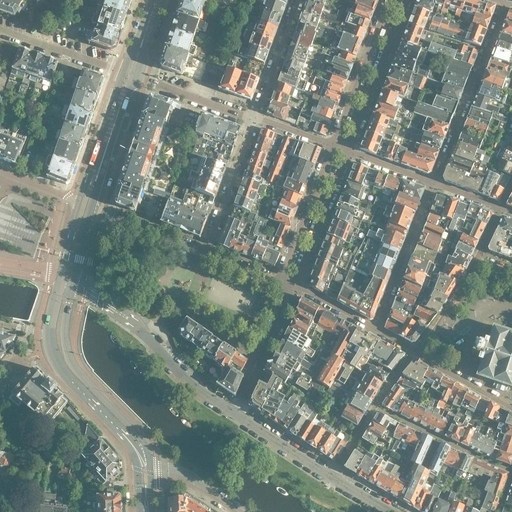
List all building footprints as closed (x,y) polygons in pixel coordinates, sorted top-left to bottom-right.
[(28,4),(24,2),(20,0),(0,0),(0,11),(15,16),(28,20),(30,17),(24,12),(28,4)] [(125,0),(98,0),(97,5),(100,7),(126,16),(131,2),(125,0)] [(177,12),(177,13),(199,21),(205,4),(194,0),(180,0),(179,4),(180,4),(180,5),(180,6),(179,8),(178,10),(178,12),(177,12)] [(264,4),(262,11),(281,18),(285,6),(268,0),(256,0),(256,1),(264,4)] [(306,0),(306,1),(324,6),(331,8),(332,6),(330,5),(331,4),(325,2),(326,0),(306,0)] [(356,0),(354,6),(357,8),(373,13),(377,3),(368,0),(356,0)] [(417,0),(415,8),(430,14),(432,14),(435,5),(434,5),(435,2),(428,0),(417,0)] [(434,5),(435,5),(438,6),(436,15),(441,16),(443,7),(445,0),(435,0),(435,2),(434,5)] [(445,0),(443,7),(442,13),(446,14),(447,11),(456,14),(455,16),(460,18),(462,12),(465,0),(445,0)] [(465,0),(462,12),(471,15),(475,17),(475,14),(480,1),(476,0),(465,0)] [(306,1),(302,13),(320,18),(321,15),(326,16),(325,20),(338,24),(340,19),(342,13),(338,11),(336,15),(338,16),(337,18),(327,14),(327,13),(322,12),(324,6),(306,1)] [(480,1),(475,14),(490,19),(495,7),(494,7),(494,5),(480,1)] [(97,25),(120,33),(126,16),(100,7),(97,16),(100,17),(98,22),(95,21),(94,24),(97,25)] [(344,12),(354,17),(357,18),(369,22),(371,19),(373,13),(357,8),(356,12),(347,9),(346,10),(345,10),(344,12)] [(412,17),(411,17),(427,22),(429,17),(433,19),(435,15),(430,14),(415,8),(414,9),(415,9),(414,11),(412,17)] [(245,18),(249,20),(277,30),(281,18),(262,11),(259,18),(251,15),(247,13),(245,18)] [(173,27),(172,31),(193,38),(194,38),(194,37),(195,32),(198,33),(199,31),(202,32),(206,23),(199,21),(177,13),(177,14),(175,22),(174,22),(172,27),(173,27)] [(302,13),(298,25),(315,30),(333,35),(335,30),(318,24),(320,18),(302,13)] [(468,25),(471,26),(486,31),(486,30),(490,19),(475,14),(475,17),(471,15),(468,25)] [(411,17),(409,24),(429,31),(431,24),(427,22),(411,17)] [(343,23),(347,25),(366,32),(369,22),(357,18),(355,23),(341,18),(339,22),(343,23)] [(429,29),(429,31),(437,33),(442,20),(434,18),(433,19),(429,29)] [(277,30),(249,20),(248,25),(255,28),(253,34),(253,35),(272,42),(277,30)] [(442,20),(437,33),(444,36),(449,22),(450,22),(442,20)] [(449,22),(444,36),(452,38),(453,36),(457,25),(449,22)] [(500,34),(511,37),(511,24),(505,22),(500,34)] [(464,31),(468,33),(483,39),(485,33),(485,32),(486,31),(471,26),(468,25),(466,24),(465,27),(464,31)] [(87,38),(87,41),(91,42),(92,43),(111,49),(115,47),(119,37),(120,33),(97,25),(95,33),(89,31),(87,38)] [(297,28),(294,35),(313,42),(315,36),(319,37),(331,41),(333,35),(315,30),(298,25),(297,28)] [(366,32),(347,25),(344,34),(362,41),(366,32)] [(453,36),(452,38),(460,40),(460,38),(461,38),(464,31),(465,27),(457,25),(453,36)] [(405,33),(405,34),(420,39),(424,40),(425,37),(422,36),(422,34),(423,31),(408,26),(405,33)] [(169,39),(167,46),(189,55),(194,57),(197,48),(194,46),(194,44),(192,43),(193,38),(172,31),(170,35),(168,39),(169,39)] [(359,49),(362,41),(344,34),(339,32),(335,31),(333,38),(335,39),(336,37),(341,39),(341,41),(359,49)] [(460,40),(464,42),(473,45),(475,45),(480,47),(483,39),(468,33),(464,31),(461,38),(460,40)] [(250,41),(248,46),(268,53),(270,46),(271,46),(272,42),(253,35),(253,34),(246,32),(243,38),(250,41)] [(420,49),(417,48),(401,42),(401,43),(401,44),(396,55),(421,64),(426,51),(428,52),(431,44),(434,35),(426,33),(426,35),(425,37),(424,40),(420,49)] [(402,42),(401,42),(417,48),(420,39),(405,34),(402,42)] [(511,37),(500,34),(497,42),(511,46),(511,37)] [(291,46),(308,52),(323,58),(326,51),(315,48),(316,47),(311,46),(313,42),(294,35),(292,42),(292,43),(291,46)] [(335,39),(333,38),(329,47),(340,51),(356,57),(359,49),(341,41),(339,46),(333,44),(335,39)] [(511,46),(497,42),(495,48),(509,53),(511,53),(511,46)] [(428,52),(451,59),(453,60),(472,66),(478,51),(479,49),(467,46),(467,48),(458,45),(456,52),(435,45),(431,44),(428,52)] [(162,67),(162,68),(163,68),(164,68),(164,69),(182,75),(183,73),(184,73),(186,65),(186,64),(189,55),(167,46),(166,47),(165,47),(165,48),(164,51),(163,53),(164,53),(160,63),(159,63),(160,64),(162,67)] [(232,53),(237,55),(237,56),(242,57),(244,58),(248,59),(264,65),(265,60),(268,53),(248,46),(247,51),(240,49),(234,47),(232,53)] [(289,50),(287,57),(305,64),(307,58),(311,59),(321,62),(323,60),(323,58),(308,52),(291,46),(290,47),(291,47),(289,50)] [(495,48),(490,58),(508,63),(511,64),(511,53),(509,53),(495,48)] [(12,70),(9,79),(15,81),(16,76),(24,78),(25,74),(32,54),(19,49),(18,51),(12,70)] [(334,58),(337,59),(353,65),(356,57),(340,51),(339,55),(332,53),(330,56),(334,58)] [(32,54),(25,74),(24,78),(22,83),(28,85),(29,81),(37,83),(38,79),(45,58),(32,54)] [(421,64),(396,55),(392,67),(412,74),(427,79),(430,73),(431,70),(421,66),(421,64)] [(283,68),(282,69),(300,74),(314,80),(317,73),(308,70),(304,68),(305,64),(287,57),(284,64),(283,68)] [(12,65),(5,58),(2,62),(11,67),(12,65)] [(38,79),(37,83),(35,88),(41,89),(42,85),(49,88),(51,83),(57,65),(58,63),(45,58),(38,79)] [(325,63),(331,66),(334,67),(350,73),(353,65),(337,59),(334,58),(333,61),(332,60),(331,61),(327,59),(325,63)] [(490,58),(486,71),(506,77),(509,78),(511,70),(511,64),(508,63),(490,58)] [(242,74),(234,95),(250,100),(249,100),(251,101),(264,65),(248,59),(245,68),(254,71),(251,77),(242,74)] [(451,59),(446,72),(467,79),(472,66),(453,60),(451,59)] [(208,62),(204,71),(215,75),(218,66),(208,62)] [(332,75),(346,81),(347,81),(347,80),(350,73),(334,67),(333,70),(325,68),(326,64),(322,62),(319,70),(326,73),(332,75)] [(392,67),(387,79),(408,86),(409,86),(422,91),(427,79),(412,74),(392,67)] [(219,88),(218,89),(234,95),(242,74),(227,68),(219,88)] [(281,74),(298,80),(300,74),(282,69),(283,69),(281,74)] [(76,91),(97,98),(98,98),(98,97),(99,93),(100,93),(103,84),(104,81),(102,77),(83,71),(83,73),(82,73),(80,80),(75,79),(71,89),(76,91)] [(204,71),(200,82),(206,84),(209,73),(204,71)] [(486,71),(481,83),(501,90),(506,77),(486,71)] [(9,77),(2,72),(0,75),(0,76),(8,81),(9,77)] [(446,72),(441,84),(445,85),(463,90),(467,79),(446,72)] [(209,73),(206,84),(211,86),(215,75),(209,73)] [(316,77),(329,83),(331,84),(344,89),(346,81),(332,75),(331,78),(318,73),(316,77)] [(281,74),(277,83),(296,90),(297,90),(304,92),(305,89),(298,86),(299,81),(298,80),(281,74)] [(215,75),(211,86),(217,88),(221,77),(215,75)] [(313,86),(328,92),(341,97),(344,89),(331,84),(329,83),(316,78),(313,86)] [(383,90),(382,91),(398,97),(404,99),(407,100),(412,88),(409,87),(409,86),(408,86),(387,79),(383,89),(383,91),(383,90)] [(296,90),(277,83),(274,91),(290,97),(294,98),(297,90),(296,90)] [(481,83),(479,88),(504,97),(506,92),(501,90),(481,83)] [(437,89),(460,97),(463,90),(445,85),(444,88),(439,86),(437,89)] [(321,98),(325,99),(336,103),(338,104),(341,97),(328,92),(313,86),(309,93),(321,98)] [(479,88),(476,95),(492,100),(502,103),(504,97),(479,88)] [(440,97),(458,103),(460,97),(437,89),(436,93),(441,94),(441,96),(440,97)] [(76,91),(71,107),(85,112),(92,114),(93,110),(94,110),(96,102),(97,98),(76,91)] [(274,91),(271,100),(288,106),(301,111),(302,107),(292,102),(292,103),(288,102),(290,97),(274,91)] [(382,91),(378,103),(394,108),(412,114),(414,110),(400,105),(402,99),(398,97),(382,91)] [(312,99),(319,102),(318,106),(322,108),(335,113),(337,107),(338,105),(338,104),(336,103),(325,99),(321,98),(313,95),(312,99)] [(436,95),(432,107),(432,108),(453,115),(458,103),(440,97),(441,96),(436,95)] [(476,95),(472,106),(497,115),(499,109),(490,106),(492,100),(476,95)] [(182,107),(173,104),(172,104),(172,103),(165,101),(154,97),(147,100),(142,114),(165,123),(169,112),(172,114),(173,110),(174,111),(175,109),(180,111),(181,109),(182,107)] [(271,100),(269,107),(266,114),(283,120),(284,116),(285,113),(288,106),(271,100)] [(414,114),(427,118),(431,120),(449,126),(453,115),(432,108),(432,107),(417,102),(413,114),(414,114)] [(378,103),(373,114),(390,120),(394,122),(396,116),(410,121),(412,114),(394,108),(378,103)] [(67,117),(65,124),(86,131),(89,124),(92,114),(85,112),(71,107),(65,105),(61,115),(67,117)] [(472,106),(467,119),(488,126),(491,119),(499,122),(497,129),(503,131),(507,119),(497,115),(472,106)] [(312,108),(312,109),(311,112),(313,113),(332,120),(335,113),(322,108),(320,112),(312,108)] [(14,109),(11,115),(17,118),(20,112),(14,109)] [(310,121),(316,123),(329,128),(331,121),(332,121),(332,120),(313,113),(311,112),(302,109),(299,117),(302,118),(303,116),(304,114),(312,118),(310,121)] [(159,139),(165,123),(142,114),(142,115),(137,131),(159,139)] [(200,116),(193,134),(192,138),(197,140),(193,154),(198,156),(204,138),(212,118),(201,114),(201,116),(200,116)] [(373,114),(370,123),(386,129),(388,125),(390,120),(373,114)] [(283,120),(296,125),(297,121),(284,116),(283,120)] [(297,121),(296,125),(303,128),(306,119),(299,117),(297,121)] [(212,118),(204,138),(198,156),(202,158),(207,146),(211,147),(213,141),(221,122),(212,118)] [(422,132),(424,132),(426,133),(444,139),(444,136),(445,136),(449,126),(431,120),(427,118),(422,132)] [(467,119),(462,131),(484,138),(487,131),(493,133),(494,128),(488,126),(467,119)] [(221,122),(213,141),(211,147),(211,148),(215,150),(214,152),(220,154),(223,145),(231,125),(221,122)] [(13,133),(2,160),(15,165),(16,162),(17,162),(24,144),(27,136),(31,125),(26,123),(21,136),(13,133)] [(303,128),(313,132),(326,136),(329,128),(316,123),(315,128),(305,124),(303,128)] [(370,123),(366,132),(383,138),(385,133),(390,135),(389,140),(391,141),(395,132),(386,129),(370,123)] [(59,141),(59,142),(78,148),(78,149),(80,149),(81,149),(84,139),(83,139),(86,131),(65,124),(62,132),(58,131),(57,134),(54,133),(52,139),(59,141)] [(231,125),(223,145),(220,154),(216,163),(226,166),(227,162),(222,160),(224,156),(227,150),(231,152),(233,148),(240,129),(231,125)] [(421,143),(440,149),(440,147),(441,146),(443,139),(444,139),(426,133),(424,132),(422,132),(408,127),(406,132),(423,138),(421,143)] [(0,128),(0,158),(2,160),(13,133),(0,128)] [(261,129),(259,135),(273,140),(272,141),(276,142),(277,138),(280,139),(281,136),(261,129)] [(137,131),(131,148),(153,156),(159,139),(137,131)] [(462,131),(457,143),(477,150),(479,151),(484,138),(462,131)] [(366,132),(363,141),(380,147),(383,138),(366,132)] [(259,135),(256,143),(275,150),(276,148),(274,147),(276,142),(272,141),(273,140),(259,135)] [(387,149),(384,159),(394,162),(399,148),(400,146),(395,144),(398,137),(394,135),(390,143),(387,149)] [(284,137),(279,148),(288,151),(293,140),(284,137)] [(399,148),(394,162),(400,165),(406,151),(410,141),(403,139),(401,143),(405,145),(403,149),(399,148)] [(290,152),(288,155),(293,157),(292,157),(298,159),(299,160),(314,166),(320,150),(296,141),(291,152),(290,152)] [(380,147),(363,141),(360,148),(361,150),(384,159),(387,149),(380,147)] [(52,149),(49,157),(53,158),(54,158),(68,163),(68,164),(73,165),(73,164),(75,165),(76,160),(79,153),(80,149),(78,149),(78,148),(59,142),(56,149),(55,148),(54,149),(53,149),(52,149)] [(418,150),(416,156),(434,163),(439,152),(437,151),(420,145),(411,142),(409,147),(418,150)] [(256,143),(253,151),(267,156),(269,152),(274,154),(275,150),(256,143)] [(452,156),(481,166),(482,162),(474,159),(476,154),(481,156),(481,155),(484,156),(485,153),(479,151),(477,150),(457,143),(452,156)] [(131,148),(125,165),(148,173),(153,156),(131,148)] [(279,148),(275,160),(283,163),(288,151),(279,148)] [(511,152),(505,149),(501,157),(511,162),(511,152)] [(253,151),(251,158),(269,165),(270,162),(265,160),(267,156),(253,151)] [(406,151),(400,165),(401,165),(407,167),(409,168),(413,155),(406,153),(407,151),(406,151)] [(486,154),(481,164),(486,166),(490,156),(486,154)] [(413,155),(409,168),(415,170),(417,171),(427,175),(428,175),(431,174),(430,173),(434,163),(416,156),(413,155)] [(48,174),(47,177),(66,184),(69,183),(70,180),(70,179),(73,170),(74,166),(75,166),(75,165),(74,165),(75,165),(73,164),(73,165),(68,164),(68,163),(54,158),(53,158),(49,157),(48,156),(45,166),(50,168),(48,174)] [(174,167),(180,169),(181,166),(184,158),(178,156),(174,167)] [(448,168),(469,176),(483,181),(487,168),(481,166),(452,156),(452,158),(448,168)] [(511,162),(501,157),(496,166),(511,173),(511,162)] [(203,158),(201,163),(199,168),(203,170),(222,177),(226,167),(223,166),(203,158)] [(251,158),(248,165),(262,170),(263,166),(268,168),(269,165),(251,158)] [(275,160),(270,171),(279,174),(283,163),(275,160)] [(299,160),(296,167),(311,173),(314,166),(299,160)] [(295,171),(293,174),(308,180),(311,173),(296,167),(286,162),(284,167),(295,171)] [(354,163),(351,171),(365,177),(375,181),(377,177),(367,173),(368,170),(368,168),(354,163)] [(125,165),(119,183),(143,191),(147,193),(149,183),(145,182),(148,173),(125,165)] [(262,170),(248,165),(246,173),(263,180),(265,177),(260,176),(262,170)] [(201,175),(199,180),(218,188),(222,177),(203,170),(202,172),(192,169),(191,170),(182,166),(179,172),(189,176),(191,172),(201,175)] [(483,181),(478,194),(487,197),(488,197),(488,198),(489,198),(495,186),(499,177),(489,173),(491,168),(488,167),(486,172),(483,181)] [(447,169),(443,179),(444,181),(464,189),(468,179),(469,176),(448,168),(447,169)] [(270,171),(266,181),(275,185),(279,174),(270,171)] [(280,176),(287,180),(291,181),(305,188),(308,180),(293,174),(292,178),(284,175),(285,172),(283,171),(282,174),(280,176)] [(351,171),(348,180),(350,181),(362,185),(364,180),(374,184),(375,181),(365,177),(351,171)] [(378,174),(374,184),(373,187),(379,189),(377,193),(381,194),(381,193),(383,188),(388,175),(379,172),(379,174),(378,174)] [(499,177),(495,186),(504,190),(511,176),(502,172),(499,177)] [(246,173),(244,179),(260,185),(262,185),(263,183),(266,185),(265,186),(275,190),(277,187),(264,181),(263,180),(246,173)] [(383,188),(381,193),(389,196),(390,195),(391,196),(392,194),(396,195),(399,187),(400,184),(400,183),(401,180),(388,175),(383,188)] [(468,179),(464,189),(478,194),(483,181),(469,176),(468,179)] [(189,177),(188,181),(197,185),(195,191),(214,198),(218,188),(199,180),(189,177)] [(276,186),(283,189),(285,190),(302,197),(302,196),(303,194),(305,188),(291,181),(287,180),(280,177),(276,186)] [(244,179),(240,188),(257,194),(261,195),(265,186),(262,185),(260,185),(244,179)] [(400,184),(399,187),(403,189),(401,194),(419,201),(420,200),(419,200),(420,198),(421,198),(424,189),(401,180),(400,183),(400,184)] [(342,194),(342,195),(357,201),(358,199),(361,200),(363,193),(367,194),(369,190),(362,187),(349,182),(347,181),(342,193),(342,194)] [(143,191),(119,183),(114,197),(114,198),(117,205),(128,209),(135,212),(136,209),(137,210),(138,205),(140,206),(142,201),(139,200),(143,191)] [(495,186),(489,198),(499,201),(504,190),(495,186)] [(162,219),(160,222),(173,227),(181,206),(185,195),(187,189),(183,188),(178,200),(170,197),(169,201),(168,201),(161,219),(162,219)] [(240,188),(237,198),(254,204),(260,207),(261,205),(259,205),(262,196),(257,194),(240,188)] [(278,199),(281,200),(282,200),(298,207),(302,197),(285,190),(283,195),(275,192),(273,199),(277,201),(278,199)] [(399,193),(395,205),(414,213),(419,201),(401,194),(399,193)] [(437,194),(433,206),(430,212),(440,216),(441,216),(443,210),(448,198),(437,194)] [(181,206),(173,227),(186,232),(194,211),(199,200),(185,195),(181,206)] [(339,202),(339,204),(356,211),(365,214),(373,217),(376,208),(368,205),(366,210),(358,206),(360,202),(357,201),(342,195),(339,202)] [(194,211),(186,232),(199,237),(200,238),(200,237),(206,220),(211,206),(214,199),(210,197),(207,204),(199,200),(194,211)] [(234,207),(246,211),(251,213),(251,212),(257,215),(260,207),(254,204),(237,198),(236,200),(234,207)] [(443,210),(441,216),(441,217),(452,221),(453,220),(452,219),(459,202),(458,201),(451,199),(448,198),(443,210)] [(376,206),(386,210),(387,208),(389,203),(388,203),(389,203),(379,199),(376,206)] [(268,220),(274,221),(273,222),(276,223),(290,228),(290,227),(293,218),(294,217),(298,207),(282,200),(279,209),(277,214),(271,212),(268,220)] [(452,219),(453,220),(452,221),(447,232),(452,234),(458,220),(464,223),(466,217),(470,206),(459,202),(452,219)] [(336,211),(335,211),(357,219),(362,221),(363,218),(365,214),(356,211),(339,204),(338,205),(337,209),(337,208),(336,211)] [(385,212),(391,215),(411,222),(414,213),(395,205),(394,206),(389,204),(387,208),(385,212)] [(470,206),(466,217),(465,220),(470,222),(471,219),(477,222),(481,210),(470,206)] [(234,207),(229,219),(240,224),(243,218),(246,211),(234,207)] [(481,210),(477,222),(486,226),(486,225),(486,223),(487,223),(490,215),(490,216),(489,214),(489,213),(481,210)] [(360,221),(357,219),(335,211),(333,219),(346,225),(356,229),(360,221)] [(389,219),(388,223),(407,231),(411,222),(391,215),(385,212),(383,216),(389,219)] [(426,223),(435,227),(440,216),(430,212),(426,223)] [(254,235),(253,237),(248,236),(241,254),(251,258),(262,230),(262,229),(265,219),(266,218),(262,217),(260,216),(256,215),(254,222),(257,223),(253,234),(254,235)] [(511,226),(511,220),(502,217),(497,228),(499,229),(506,232),(510,234),(511,226)] [(247,219),(243,218),(240,224),(239,228),(243,230),(247,219)] [(240,224),(229,219),(219,243),(220,246),(230,249),(232,242),(236,232),(237,232),(239,228),(240,224)] [(333,219),(330,227),(347,235),(349,231),(365,238),(366,234),(346,225),(333,219)] [(471,233),(469,237),(478,241),(482,232),(486,226),(477,222),(473,229),(467,225),(464,230),(471,233)] [(276,223),(271,235),(275,237),(275,238),(284,242),(290,228),(276,223)] [(376,226),(386,230),(405,238),(407,231),(388,223),(386,227),(377,223),(376,226)] [(425,225),(422,234),(427,236),(440,241),(445,231),(435,227),(426,223),(426,225),(425,225)] [(370,238),(375,226),(371,224),(366,237),(370,238)] [(330,227),(326,235),(340,241),(342,236),(350,240),(352,237),(347,235),(330,227)] [(493,237),(492,238),(506,244),(508,240),(504,239),(506,232),(499,229),(497,228),(497,229),(496,231),(494,236),(493,238),(493,237)] [(471,233),(464,230),(462,229),(460,233),(469,237),(471,233)] [(262,230),(251,258),(261,262),(268,244),(271,237),(263,234),(264,231),(262,230)] [(377,233),(383,236),(402,244),(405,238),(386,230),(385,233),(378,230),(377,233)] [(232,242),(230,249),(241,254),(246,240),(246,238),(240,235),(241,233),(237,232),(236,232),(232,242)] [(461,238),(459,243),(474,250),(478,241),(469,237),(460,233),(458,232),(456,236),(461,238)] [(382,240),(380,243),(380,244),(381,244),(399,252),(399,251),(400,249),(402,244),(383,236),(377,233),(375,237),(382,240)] [(418,244),(417,245),(423,247),(423,248),(437,254),(442,242),(440,241),(427,236),(422,234),(421,236),(421,237),(418,244)] [(268,244),(272,245),(281,249),(284,242),(275,238),(275,237),(271,235),(271,237),(268,244)] [(326,235),(323,242),(337,248),(339,244),(347,248),(349,244),(340,241),(326,235)] [(368,239),(365,238),(359,248),(363,250),(368,239)] [(506,244),(492,238),(487,250),(488,252),(495,255),(498,246),(505,248),(506,244)] [(323,242),(320,250),(339,260),(340,259),(350,263),(353,255),(343,251),(337,248),(323,242)] [(498,246),(495,255),(511,260),(511,242),(511,246),(510,250),(505,248),(498,246)] [(451,248),(455,250),(456,251),(462,253),(462,254),(470,258),(474,250),(459,243),(456,248),(452,246),(451,248)] [(268,244),(261,262),(263,263),(263,262),(265,263),(274,267),(279,254),(281,249),(272,245),(268,244)] [(395,263),(399,252),(381,244),(376,255),(395,263)] [(417,245),(413,256),(432,264),(431,265),(433,265),(435,259),(445,263),(447,258),(437,254),(423,248),(423,247),(417,245)] [(448,257),(445,265),(463,269),(464,270),(470,258),(462,254),(462,253),(456,251),(451,249),(450,250),(455,252),(452,259),(448,257)] [(320,250),(317,260),(336,268),(346,272),(350,263),(340,259),(339,260),(320,250)] [(395,263),(376,255),(372,265),(391,272),(395,263)] [(413,256),(408,268),(426,277),(430,279),(435,266),(431,265),(432,264),(413,256)] [(317,260),(313,269),(333,276),(336,268),(317,260)] [(391,272),(372,265),(368,276),(372,277),(386,284),(391,272)] [(445,265),(441,275),(451,279),(457,282),(464,270),(463,269),(445,265)] [(366,288),(372,277),(368,276),(351,267),(343,287),(355,293),(363,297),(368,289),(366,288)] [(408,268),(403,280),(404,280),(421,288),(426,290),(430,279),(426,277),(408,268)] [(310,277),(312,278),(329,285),(333,276),(313,269),(310,277)] [(344,277),(337,274),(334,282),(341,284),(344,277)] [(432,291),(433,292),(437,294),(447,298),(457,282),(451,279),(441,275),(439,274),(434,287),(432,286),(431,291),(432,291)] [(368,289),(382,295),(386,284),(372,277),(366,288),(368,289)] [(329,285),(312,278),(309,286),(322,293),(325,288),(327,289),(328,289),(329,285)] [(400,289),(400,290),(417,298),(421,300),(426,290),(421,288),(404,280),(403,280),(403,281),(401,288),(400,289)] [(337,302),(346,307),(355,293),(343,287),(339,296),(337,302)] [(325,288),(322,293),(337,302),(339,296),(339,294),(328,289),(327,289),(325,288)] [(365,301),(378,306),(382,295),(368,289),(363,297),(365,301)] [(395,300),(395,301),(404,305),(404,306),(407,307),(406,309),(411,312),(412,309),(417,298),(400,290),(396,298),(396,299),(396,300),(395,300)] [(420,306),(424,308),(437,314),(439,310),(440,309),(442,306),(444,302),(445,302),(446,300),(445,300),(446,298),(447,298),(437,294),(433,292),(432,291),(427,299),(429,300),(428,301),(424,299),(420,306)] [(355,293),(346,307),(358,313),(365,301),(363,297),(355,293)] [(301,298),(297,309),(311,317),(314,319),(317,313),(322,316),(324,311),(319,308),(301,298)] [(365,301),(358,313),(370,320),(373,319),(378,306),(365,301)] [(395,301),(392,310),(401,314),(404,306),(404,305),(395,301)] [(416,310),(413,316),(429,324),(432,320),(437,314),(424,308),(420,306),(415,304),(413,309),(416,310)] [(297,309),(293,319),(295,320),(309,329),(314,331),(314,330),(316,326),(312,324),(314,319),(311,317),(297,309)] [(392,311),(388,318),(403,326),(406,320),(402,318),(403,316),(402,315),(401,314),(392,310),(391,311),(392,311)] [(314,330),(315,331),(322,335),(324,330),(331,334),(338,318),(324,311),(322,316),(317,326),(316,326),(314,330)] [(338,318),(331,334),(340,339),(346,323),(338,318)] [(388,318),(387,320),(385,326),(386,329),(399,336),(403,326),(388,318)] [(187,319),(186,320),(180,328),(182,337),(183,337),(192,343),(202,330),(187,319)] [(290,327),(289,329),(293,331),(305,338),(309,329),(295,320),(293,319),(290,327)] [(403,326),(399,336),(405,340),(416,324),(407,319),(406,320),(403,326)] [(416,324),(405,340),(412,343),(414,343),(415,343),(426,327),(429,324),(419,319),(418,322),(416,324)] [(340,339),(331,354),(332,355),(340,360),(346,349),(349,344),(357,329),(346,323),(340,339)] [(480,356),(480,357),(480,358),(480,359),(479,359),(479,360),(479,361),(479,362),(480,363),(481,361),(482,362),(478,374),(477,374),(476,375),(478,376),(477,378),(479,378),(479,377),(492,381),(491,383),(494,383),(493,386),(496,387),(496,389),(504,392),(504,390),(508,391),(509,388),(511,389),(511,388),(511,387),(511,333),(510,333),(511,332),(509,331),(509,333),(496,328),(496,327),(495,326),(494,328),(492,327),(492,329),(493,330),(489,342),(487,342),(488,340),(487,340),(486,341),(485,343),(485,344),(484,344),(484,346),(478,344),(478,342),(476,342),(476,343),(474,342),(474,344),(475,345),(473,351),(471,351),(471,353),(472,353),(472,355),(474,355),(474,354),(480,356)] [(309,340),(305,338),(293,331),(289,329),(285,337),(287,337),(285,341),(302,351),(309,355),(313,349),(306,345),(309,340)] [(357,329),(349,344),(346,349),(350,351),(353,346),(360,350),(369,335),(368,335),(363,332),(357,329)] [(202,330),(192,343),(197,347),(198,349),(200,351),(202,351),(203,351),(205,352),(209,345),(207,344),(212,336),(202,330)] [(0,351),(5,353),(15,337),(0,333),(0,351)] [(343,386),(354,369),(361,372),(369,359),(372,355),(380,341),(369,335),(360,350),(359,351),(357,354),(350,366),(345,362),(334,380),(343,386)] [(203,351),(202,351),(200,353),(211,361),(210,361),(212,363),(213,361),(214,359),(216,356),(215,356),(223,344),(212,336),(207,344),(209,345),(205,352),(203,351)] [(315,384),(317,381),(329,388),(332,383),(349,392),(353,395),(355,393),(352,391),(351,390),(343,386),(334,380),(345,362),(340,360),(332,355),(331,354),(323,349),(313,366),(302,360),(305,354),(302,351),(285,341),(283,342),(281,346),(281,349),(280,353),(300,365),(314,374),(311,379),(311,380),(308,385),(318,390),(320,386),(315,384)] [(380,341),(372,355),(369,359),(373,361),(376,357),(381,360),(378,364),(383,367),(386,363),(395,350),(384,344),(380,342),(381,342),(380,341)] [(214,359),(213,361),(218,364),(216,366),(221,369),(220,370),(221,374),(222,375),(228,366),(236,353),(223,344),(215,356),(216,356),(214,359)] [(386,363),(383,367),(385,368),(382,372),(388,376),(404,355),(395,350),(386,363)] [(273,363),(272,363),(290,374),(308,385),(311,380),(298,372),(296,371),(300,365),(280,353),(278,352),(274,359),(273,363)] [(236,353),(228,366),(231,368),(237,372),(236,372),(239,374),(240,373),(247,361),(236,353)] [(415,360),(402,376),(410,381),(410,380),(417,384),(422,387),(425,383),(422,381),(424,377),(428,369),(423,365),(422,366),(420,364),(415,360)] [(268,364),(264,372),(272,377),(278,380),(282,383),(284,385),(287,380),(305,390),(307,391),(310,386),(290,374),(272,363),(268,364)] [(228,366),(222,375),(217,384),(218,385),(226,390),(226,391),(228,391),(234,395),(234,396),(235,396),(243,377),(241,376),(242,375),(241,375),(239,374),(236,372),(237,372),(231,368),(228,366)] [(371,366),(366,374),(382,384),(388,376),(382,372),(371,366)] [(428,369),(424,377),(434,383),(431,389),(429,389),(426,395),(429,397),(432,390),(436,391),(439,385),(443,377),(428,369)] [(33,371),(9,400),(19,408),(19,407),(23,410),(26,406),(49,425),(68,403),(63,399),(63,397),(55,390),(57,388),(50,382),(47,384),(42,380),(43,379),(43,378),(43,374),(38,370),(33,371)] [(353,378),(357,381),(361,383),(377,393),(378,391),(381,386),(382,384),(366,374),(363,380),(355,375),(353,378)] [(402,376),(397,384),(407,388),(414,390),(416,387),(422,389),(423,387),(422,387),(417,384),(410,380),(410,381),(402,376)] [(267,387),(259,383),(250,403),(250,406),(260,412),(278,380),(272,377),(267,387)] [(439,385),(436,391),(436,392),(443,395),(440,400),(446,403),(447,400),(455,384),(443,377),(439,385)] [(278,380),(260,412),(263,414),(272,421),(284,402),(283,402),(285,398),(277,394),(282,383),(278,380)] [(352,391),(355,393),(371,402),(372,400),(376,395),(375,395),(376,393),(377,393),(361,383),(357,381),(352,391)] [(455,384),(447,400),(453,403),(452,405),(460,408),(460,407),(462,402),(468,391),(455,384)] [(394,387),(391,392),(401,398),(405,400),(406,401),(407,399),(402,396),(405,392),(405,391),(398,387),(395,385),(395,386),(394,388),(394,387)] [(315,389),(310,386),(307,391),(305,390),(302,394),(309,399),(313,393),(315,389)] [(462,402),(460,407),(466,410),(464,414),(471,418),(474,414),(481,398),(468,391),(462,402)] [(342,404),(347,407),(363,416),(367,410),(369,406),(371,402),(355,393),(353,395),(349,392),(342,404)] [(391,392),(387,398),(401,407),(405,400),(401,398),(391,392)] [(401,407),(398,414),(412,421),(419,406),(424,395),(417,392),(412,403),(406,401),(405,400),(401,407)] [(302,394),(300,393),(298,397),(280,426),(287,431),(299,412),(295,410),(304,395),(302,394)] [(280,426),(298,397),(294,394),(291,399),(287,404),(284,402),(272,421),(280,426)] [(401,407),(387,398),(383,404),(382,406),(398,414),(401,407)] [(487,408),(490,403),(481,398),(474,414),(483,418),(487,408)] [(426,410),(419,424),(426,428),(433,413),(435,409),(432,408),(434,403),(430,401),(429,405),(426,410)] [(439,401),(437,406),(443,410),(446,403),(439,401)] [(419,406),(412,421),(419,424),(426,410),(429,405),(425,403),(422,408),(419,406)] [(487,408),(483,418),(496,422),(498,416),(498,414),(497,414),(499,408),(490,403),(487,408)] [(299,412),(287,431),(297,437),(307,421),(312,412),(313,410),(304,405),(299,412)] [(338,416),(343,419),(353,424),(357,426),(363,416),(347,407),(345,412),(341,410),(338,416)] [(433,413),(426,428),(434,431),(441,417),(437,415),(439,411),(435,409),(433,413)] [(499,423),(507,426),(511,427),(511,415),(505,411),(503,417),(498,416),(496,422),(499,423)] [(307,421),(297,437),(306,443),(319,422),(314,419),(317,415),(312,412),(307,421)] [(447,434),(445,437),(453,441),(460,424),(457,423),(462,414),(457,412),(455,416),(456,417),(453,421),(447,434)] [(373,420),(372,422),(386,430),(390,425),(395,427),(397,424),(377,414),(373,420)] [(441,417),(434,431),(439,434),(440,434),(441,435),(442,435),(443,432),(450,417),(447,415),(445,419),(441,417)] [(460,424),(453,441),(460,444),(466,429),(467,428),(469,421),(470,421),(471,418),(467,416),(462,426),(460,424)] [(316,450),(330,429),(330,428),(320,421),(319,422),(306,443),(316,450)] [(372,422),(366,431),(378,438),(380,440),(388,444),(391,440),(383,435),(386,430),(372,422)] [(504,435),(505,435),(504,436),(511,438),(511,427),(507,426),(499,423),(496,432),(504,435)] [(406,428),(399,424),(397,427),(392,438),(396,440),(391,452),(394,454),(396,448),(406,428)] [(90,449),(82,457),(82,458),(95,471),(112,454),(106,447),(102,442),(99,442),(98,441),(98,438),(87,426),(84,441),(86,443),(89,447),(88,447),(90,449)] [(413,431),(406,428),(396,448),(400,450),(403,443),(407,445),(413,431)] [(473,433),(468,448),(475,451),(481,436),(477,434),(480,429),(477,428),(475,430),(472,429),(471,431),(473,433)] [(330,429),(316,450),(326,456),(336,440),(336,439),(339,433),(336,431),(334,432),(330,429)] [(466,429),(460,444),(468,448),(473,433),(466,429)] [(366,431),(362,439),(373,446),(378,438),(366,431)] [(421,435),(413,431),(407,445),(405,450),(413,454),(416,447),(421,435)] [(336,440),(326,456),(335,462),(334,462),(335,463),(346,444),(349,438),(345,436),(339,433),(336,439),(336,440)] [(496,441),(501,443),(511,446),(511,438),(504,436),(505,435),(504,435),(504,436),(499,434),(496,441)] [(431,440),(421,435),(416,447),(426,452),(431,440)] [(481,436),(475,451),(482,455),(490,440),(481,436)] [(490,440),(482,455),(490,458),(491,458),(494,450),(495,447),(497,443),(490,440)] [(494,450),(498,452),(511,456),(511,446),(501,443),(500,448),(495,447),(494,450)] [(441,444),(434,458),(444,462),(450,449),(441,444)] [(360,449),(357,447),(345,468),(356,475),(369,453),(362,448),(362,449),(360,448),(360,449)] [(426,452),(416,447),(413,454),(409,463),(413,465),(419,467),(426,452)] [(444,462),(443,464),(440,471),(444,473),(447,466),(451,468),(458,452),(450,449),(444,462)] [(496,460),(496,461),(510,466),(511,460),(511,456),(498,452),(494,450),(491,458),(496,460)] [(0,465),(2,468),(3,467),(7,466),(16,457),(5,454),(0,452),(0,465)] [(458,452),(451,468),(454,469),(452,475),(456,476),(458,471),(465,456),(458,452)] [(369,453),(356,475),(366,481),(375,466),(379,459),(369,453)] [(112,454),(95,471),(92,474),(103,486),(106,483),(108,481),(109,480),(110,479),(112,481),(120,473),(118,471),(120,470),(120,462),(112,454)] [(465,456),(458,471),(456,476),(463,480),(466,474),(466,473),(473,459),(465,456)] [(444,462),(434,458),(427,472),(429,473),(436,477),(437,477),(440,471),(443,464),(444,462)] [(375,466),(366,481),(374,485),(382,470),(386,463),(379,459),(375,466)] [(382,470),(374,485),(381,489),(390,475),(393,470),(389,467),(392,461),(389,459),(386,463),(382,470)] [(473,459),(466,473),(477,478),(478,476),(483,463),(473,459)] [(70,463),(69,469),(70,470),(77,471),(79,462),(71,460),(70,463)] [(60,461),(58,467),(59,467),(69,469),(70,463),(60,461)] [(400,475),(389,494),(399,499),(405,484),(401,481),(405,474),(409,476),(413,465),(409,463),(407,462),(400,475)] [(483,463),(478,476),(482,478),(483,475),(489,478),(491,473),(493,467),(483,463)] [(419,467),(413,465),(409,476),(405,484),(399,499),(402,501),(402,502),(410,506),(414,508),(426,482),(428,477),(429,473),(427,472),(419,467)] [(390,475),(381,489),(389,494),(400,475),(396,473),(399,469),(395,466),(393,470),(390,475)] [(59,467),(58,473),(69,476),(70,470),(69,469),(59,467)] [(491,473),(506,478),(508,474),(493,467),(491,473)] [(487,483),(503,488),(506,478),(491,473),(489,478),(491,479),(489,482),(488,481),(487,483)] [(103,486),(105,488),(113,487),(113,483),(112,483),(110,483),(111,482),(109,480),(108,481),(106,483),(103,486)] [(426,482),(414,508),(420,511),(421,511),(429,496),(433,485),(426,482)] [(487,483),(484,491),(500,498),(503,488),(487,483)] [(429,496),(421,511),(431,511),(437,500),(432,498),(437,487),(433,485),(429,496)] [(92,496),(92,511),(117,511),(121,511),(121,496),(119,495),(115,495),(115,492),(112,492),(112,490),(108,490),(107,490),(107,492),(103,492),(103,495),(96,495),(96,496),(92,496)] [(481,500),(484,501),(497,506),(500,498),(484,491),(481,500)] [(437,500),(431,511),(448,511),(456,495),(451,493),(447,502),(443,500),(442,502),(437,500)] [(456,495),(448,511),(463,511),(465,508),(458,505),(460,497),(456,495)] [(30,498),(29,503),(28,511),(41,511),(42,504),(43,500),(43,499),(37,498),(37,499),(30,498)] [(193,511),(198,506),(186,499),(178,499),(176,498),(172,498),(170,500),(169,500),(169,511),(193,511)] [(42,504),(41,511),(54,511),(55,501),(43,500),(42,504)] [(465,508),(463,511),(476,511),(470,510),(473,502),(468,500),(465,508)] [(481,500),(478,508),(488,511),(494,511),(497,506),(484,501),(481,500)] [(55,501),(54,511),(66,511),(67,507),(68,503),(55,501)]
